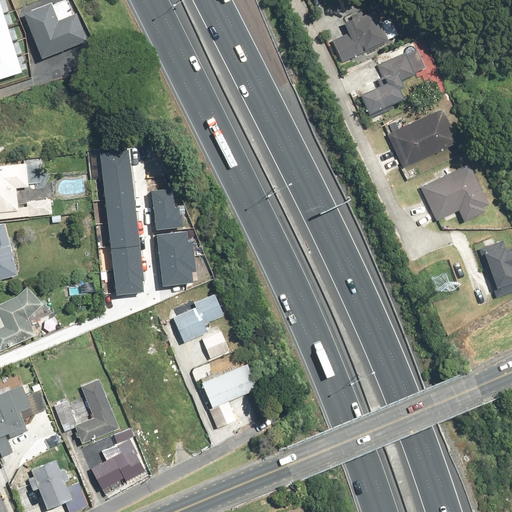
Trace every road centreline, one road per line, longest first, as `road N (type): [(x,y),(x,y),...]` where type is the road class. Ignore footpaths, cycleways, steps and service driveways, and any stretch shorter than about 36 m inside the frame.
road 1 (motorway): [(384,511),(307,324),(148,0)]
road 2 (motorway): [(207,0),(373,332),(437,511)]
road 3 (secondary): [(172,511),(511,371)]
